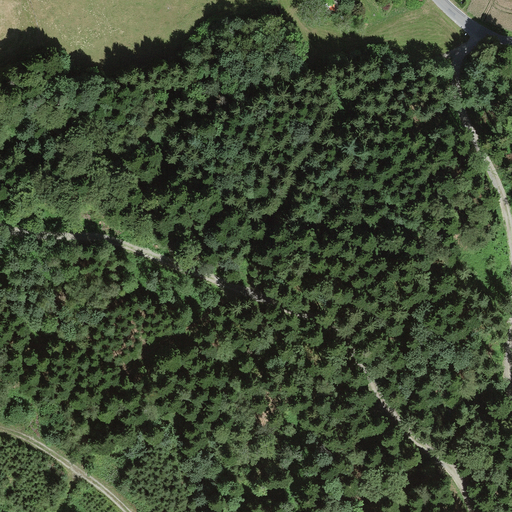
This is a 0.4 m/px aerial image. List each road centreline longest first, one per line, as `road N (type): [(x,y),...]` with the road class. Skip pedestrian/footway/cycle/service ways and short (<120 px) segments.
road 1 (track): [(471,511),(445,463),(396,420),(341,337),(316,321),(117,244),(0,226)]
road 2 (track): [(477,31),(461,50),(453,81),(511,237)]
road 3 (track): [(128,511),(56,456),(0,430)]
